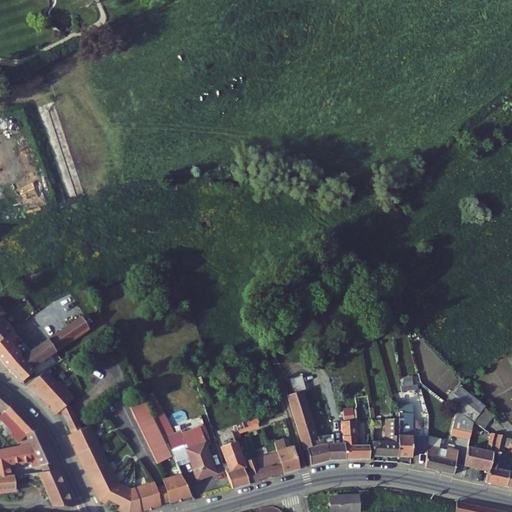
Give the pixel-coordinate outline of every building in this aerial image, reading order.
[(54,163),(65,192),(82,186),(72,156),(54,163)] [(0,342),(14,333),(0,314),(0,313),(2,312),(1,311),(0,311),(0,342)] [(83,318),(49,341),(56,352),(91,329),(83,318)] [(0,342),(0,352),(19,340),(14,333),(0,342)] [(3,360),(4,361),(25,347),(19,340),(0,352),(0,360),(1,362),(3,360)] [(6,368),(19,382),(33,371),(31,369),(56,352),(49,341),(31,353),(25,347),(4,361),(8,366),(6,368)] [(27,385),(55,415),(59,411),(68,402),(72,398),(58,383),(56,385),(43,371),(39,374),(27,385)] [(311,440),(313,452),(350,446),(348,429),(328,431),(326,426),(322,426),(308,374),(293,378),(309,440),(311,440)] [(40,425),(0,386),(0,412),(18,430),(40,425)] [(414,395),(413,405),(416,405),(421,406),(422,396),(414,395)] [(128,406),(156,463),(172,455),(169,450),(156,423),(143,398),(128,406)] [(59,411),(62,415),(73,409),(68,402),(59,411)] [(227,456),(234,475),(252,470),(247,453),(242,437),(239,426),(237,421),(258,413),(264,410),(261,404),(225,418),(230,432),(225,434),(231,454),(227,456)] [(408,404),(408,412),(404,448),(415,449),(415,444),(418,429),(412,428),(416,405),(413,405),(408,404)] [(421,406),(416,405),(412,428),(418,429),(421,406)] [(64,418),(73,434),(84,429),(73,410),(73,409),(62,415),(64,418)] [(479,410),(476,421),(483,423),(485,414),(479,410)] [(379,430),(378,445),(404,448),(408,412),(397,411),(395,432),(379,430)] [(258,413),(237,421),(239,426),(260,419),(258,413)] [(277,445),(274,446),(279,462),(303,455),(292,416),(270,422),(277,445)] [(346,417),(348,429),(350,446),(374,448),(376,429),(359,428),(357,416),(346,417)] [(456,425),(474,429),(476,421),(458,417),(456,425)] [(165,419),(156,423),(169,450),(186,444),(192,461),(190,462),(197,480),(214,473),(204,443),(202,444),(198,432),(182,438),(180,430),(172,433),(165,419)] [(239,426),(242,437),(253,434),(265,430),(260,419),(239,426)] [(472,438),(467,455),(493,463),(504,428),(497,423),(491,443),(472,438)] [(59,466),(40,425),(18,430),(16,430),(20,454),(34,452),(33,445),(37,445),(47,467),(59,466)] [(123,511),(140,511),(162,505),(162,503),(156,486),(154,482),(132,489),(118,482),(114,475),(113,476),(99,445),(100,445),(91,425),(84,429),(73,434),(69,435),(78,455),(80,454),(84,463),(83,466),(87,474),(90,474),(94,485),(92,486),(99,500),(104,503),(106,499),(123,508),(122,511),(123,511)] [(504,427),(504,428),(493,463),(490,473),(509,478),(511,464),(511,463),(506,462),(510,447),(507,446),(511,429),(504,427)] [(435,432),(418,429),(415,444),(432,446),(435,433),(435,432)] [(439,434),(435,433),(432,446),(430,458),(457,465),(461,452),(441,447),(442,439),(438,438),(439,434)] [(253,434),(242,437),(247,453),(259,450),(253,434)] [(172,455),(178,467),(190,462),(192,461),(186,444),(169,450),(172,455)] [(264,454),(260,455),(264,467),(279,462),(274,446),(269,447),(270,452),(264,454)] [(260,455),(259,450),(247,453),(252,470),(264,467),(260,455)] [(47,467),(43,468),(58,502),(74,500),(59,466),(47,467)] [(17,470),(0,471),(0,484),(18,482),(17,470)] [(170,501),(170,502),(192,495),(181,474),(163,480),(164,484),(170,501)] [(156,486),(162,503),(165,502),(170,501),(164,484),(160,485),(156,486)] [(358,499),(330,501),(330,511),(359,511),(359,508),(369,507),(368,492),(358,493),(358,499)] [(502,511),(457,501),(454,511),(502,511)]
